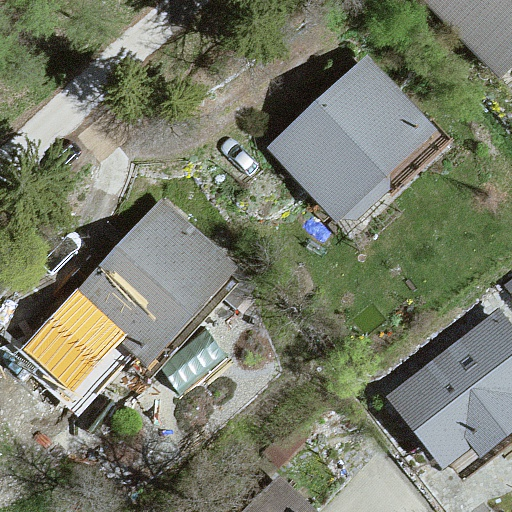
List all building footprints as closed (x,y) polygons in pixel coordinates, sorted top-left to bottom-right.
[(511,0),(430,0),(511,77),(511,0)] [(386,64),(278,157),(361,241),(459,146),(386,64)] [(168,209),(86,307),(158,381),(255,279),(168,209)] [(511,339),(495,319),(394,399),(444,461),(475,436),(485,449),(511,426),(511,339)] [(308,511),(280,485),(253,511),(308,511)]
